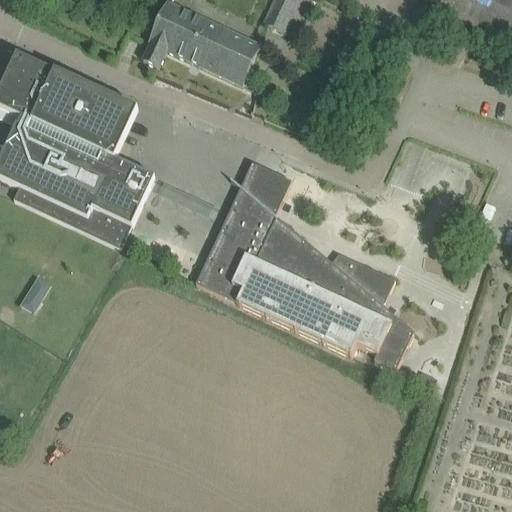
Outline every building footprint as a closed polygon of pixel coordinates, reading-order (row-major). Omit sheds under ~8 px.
[(275,0),(264,26),(287,36),(301,0),(275,0)] [(511,0),(425,0),(425,2),(511,49),(511,0)] [(169,7),(144,65),(160,73),(168,55),(243,91),(262,50),(169,7)] [(15,205),(123,254),(156,182),(117,163),(140,115),(76,85),(18,59),(0,97),(0,111),(24,122),(20,130),(18,129),(0,168),(0,182),(21,192),(15,205)] [(375,365),(398,375),(415,339),(420,342),(420,341),(384,311),(396,285),(340,258),(333,268),(277,221),(293,186),(254,167),(242,192),(241,193),(224,231),(197,289),(353,361),(358,350),(378,359),(375,365)]
